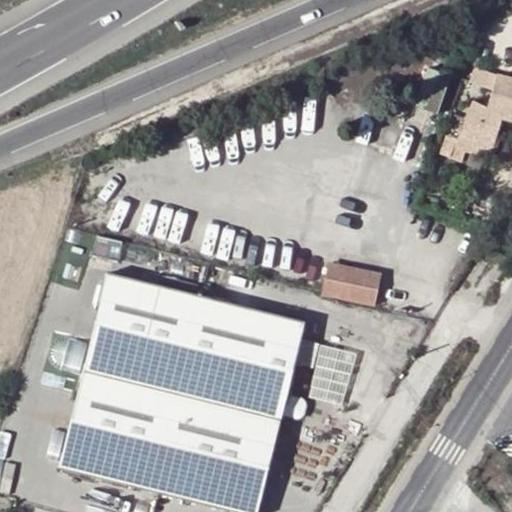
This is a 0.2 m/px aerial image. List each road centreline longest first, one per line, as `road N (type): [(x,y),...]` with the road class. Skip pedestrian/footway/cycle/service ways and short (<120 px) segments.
road 1 (motorway): [(0,145),(338,0)]
road 2 (motorway): [(0,69),(131,0)]
road 3 (secondary): [(402,511),(475,397)]
